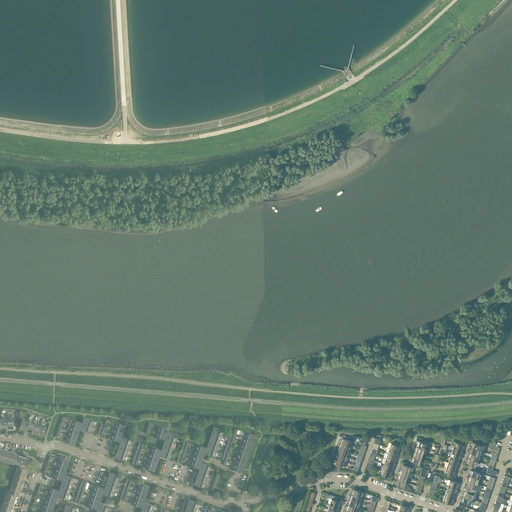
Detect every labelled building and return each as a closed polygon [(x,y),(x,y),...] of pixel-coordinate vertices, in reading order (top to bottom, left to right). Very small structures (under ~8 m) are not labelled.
[(86,418),(84,424),(92,426),(94,421),(86,418)] [(19,428),(25,430),(28,422),(22,420),(19,428)] [(72,420),(70,425),(78,428),(80,428),(82,423),(80,422),(72,420)] [(28,422),(25,430),(32,433),(34,424),(28,422)] [(115,423),(114,428),(122,431),(124,431),(125,426),(124,425),(123,425),(115,423)] [(34,424),(32,433),(37,434),(40,426),(34,424)] [(84,424),(82,429),(90,432),(92,426),(84,424)] [(40,426),(37,434),(43,436),(46,428),(40,426)] [(159,426),(157,431),(165,434),(167,434),(169,429),(167,428),(159,426)] [(215,427),(213,433),(222,436),(224,430),(216,428),(215,427)] [(114,428),(112,433),(120,436),(122,436),(124,431),(122,431),(114,428)] [(69,430),(67,435),(75,438),(77,433),(69,430)] [(245,432),(243,437),(252,440),(253,440),(255,435),(253,435),(245,432)] [(167,439),(167,440),(175,443),(177,438),(169,435),(167,439)] [(340,439),(339,442),(349,446),(351,441),(353,441),(354,439),(344,435),(344,436),(343,438),(342,440),(341,440),(340,439)] [(243,437),(241,442),(250,445),(252,446),(253,440),(252,440),(243,437)] [(418,444),(417,446),(425,449),(427,443),(417,440),(416,443),(418,444)] [(339,442),(338,446),(339,446),(340,446),(339,448),(340,448),(345,450),(347,451),(349,446),(339,442)] [(455,442),(453,447),(461,450),(462,448),(464,449),(465,445),(455,442)] [(473,446),(472,448),(480,451),(482,445),(472,442),(471,445),(473,446)] [(391,443),(389,448),(398,451),(398,449),(400,450),(401,446),(402,444),(400,443),(399,445),(391,443)] [(196,444),(195,450),(203,453),(205,447),(196,444)] [(165,445),(163,450),(171,453),(173,448),(165,445)] [(152,446),(150,452),(158,455),(160,449),(152,446)] [(10,511),(16,495),(18,496),(21,488),(27,469),(25,468),(25,466),(26,466),(28,462),(29,459),(29,458),(22,456),(19,455),(18,456),(17,456),(18,454),(0,447),(0,457),(19,464),(11,488),(9,493),(8,492),(0,511),(10,511)] [(120,447),(118,453),(126,456),(128,450),(120,447)] [(453,447),(452,452),(462,455),(463,452),(461,452),(461,450),(453,447)] [(208,448),(206,454),(207,454),(209,454),(215,457),(216,451),(208,448)] [(389,448),(388,453),(398,457),(399,454),(397,453),(398,451),(389,448)] [(163,450),(161,456),(162,456),(170,459),(171,453),(163,450)] [(414,454),(413,456),(422,459),(423,454),(413,451),(412,454),(414,454)] [(150,452),(148,457),(156,460),(158,460),(160,455),(158,455),(150,452)] [(238,452),(236,458),(245,460),(246,455),(238,452)] [(452,452),(450,457),(458,460),(459,458),(461,459),(462,455),(452,452)] [(469,456),(469,458),(477,461),(479,456),(468,452),(467,455),(469,456)] [(335,453),(334,456),(335,456),(336,457),(336,458),(340,460),(342,460),(344,461),(346,456),(343,455),(335,453)] [(388,453),(386,458),(394,461),(395,459),(397,460),(398,457),(388,453)] [(193,455),(191,460),(199,463),(201,457),(193,455)] [(60,456),(58,461),(66,464),(68,464),(70,459),(68,459),(66,458),(64,457),(63,457),(60,456)] [(411,457),(410,461),(420,464),(422,459),(413,456),(413,458),(411,457)] [(148,457),(146,463),(154,465),(156,466),(158,460),(156,460),(148,457)] [(450,457),(448,462),(458,466),(459,463),(457,462),(458,460),(450,457)] [(236,458),(234,463),(243,466),(245,460),(236,458)] [(333,460),(332,463),(340,465),(342,466),(345,467),(347,462),(344,461),(342,460),(340,460),(336,458),(335,460),(334,460),(333,460)] [(386,458),(384,464),(394,467),(395,464),(394,463),(394,461),(386,458)] [(465,463),(475,466),(477,461),(469,458),(468,460),(466,459),(465,463)] [(191,460),(189,465),(197,468),(198,468),(199,463),(191,460)] [(58,461),(56,466),(65,469),(66,470),(68,464),(66,464),(58,461)] [(146,463),(144,468),(153,470),(154,471),(156,466),(154,465),(146,463)] [(201,463),(199,469),(201,469),(209,472),(211,467),(203,464),(201,463)] [(234,463),(232,468),(241,471),(243,466),(234,463)] [(402,468),(401,469),(409,472),(411,466),(415,467),(415,465),(409,463),(408,466),(401,463),(400,467),(402,468)] [(56,466),(55,471),(63,474),(64,475),(66,470),(65,469),(56,466)] [(454,472),(455,470),(446,467),(444,473),(451,475),(454,476),(455,476),(456,473),(454,472)] [(199,469),(198,474),(199,474),(208,477),(209,472),(201,469),(199,469)] [(390,473),(391,471),(382,469),(381,474),(391,477),(392,474),(390,473)] [(471,473),(470,476),(479,478),(480,473),(470,470),(469,473),(471,473)] [(55,471),(53,477),(61,480),(63,480),(64,475),(63,474),(55,471)] [(110,473),(108,478),(118,481),(119,476),(111,473),(110,473)] [(198,474),(196,479),(198,480),(206,482),(208,477),(199,474),(198,474)] [(398,478),(398,480),(406,482),(408,477),(398,474),(396,477),(398,478)] [(65,475),(63,481),(64,481),(73,484),(75,478),(66,476),(65,475)] [(108,478),(106,483),(116,487),(117,484),(119,484),(119,482),(118,481),(108,478)] [(196,479),(194,484),(196,485),(204,487),(206,482),(198,480),(196,479)] [(395,481),(394,484),(404,488),(406,482),(398,480),(397,481),(395,481)] [(450,480),(448,485),(456,488),(457,486),(459,487),(460,483),(450,480)] [(468,484),(467,486),(475,489),(477,484),(467,480),(466,483),(468,484)] [(62,482),(61,485),(63,486),(69,488),(71,489),(71,488),(73,484),(64,481),(63,481),(62,482)] [(106,483),(104,488),(114,492),(116,487),(106,483)] [(139,483),(137,488),(146,491),(147,491),(149,486),(147,486),(139,483)] [(61,485),(59,491),(61,491),(69,494),(71,489),(69,488),(63,486),(61,485)] [(93,488),(92,490),(101,493),(102,494),(104,488),(103,488),(102,488),(98,487),(94,485),(93,488)] [(448,485),(446,490),(457,494),(458,490),(456,490),(456,488),(448,485)] [(49,488),(47,493),(56,495),(57,496),(59,491),(57,490),(52,488),(49,487),(49,488)] [(104,488),(102,494),(104,495),(108,496),(109,496),(112,497),(114,492),(104,488)] [(137,488),(136,493),(144,496),(146,497),(147,491),(146,491),(137,488)] [(353,492),(352,494),(360,497),(362,492),(352,488),(351,491),(353,492)] [(92,490),(91,495),(99,498),(101,499),(102,494),(101,493),(92,490)] [(464,494),(463,496),(472,499),(473,494),(463,490),(462,493),(464,494)] [(59,491),(57,496),(58,496),(59,497),(60,497),(67,500),(69,494),(61,491),(59,491)] [(47,493),(46,497),(54,500),(56,501),(57,496),(56,495),(47,493)] [(136,493),(134,499),(142,501),(144,502),(146,497),(144,496),(136,493)] [(91,495),(89,501),(97,504),(99,504),(99,502),(101,499),(99,498),(91,495)] [(445,495),(443,501),(453,504),(454,501),(452,500),(453,498),(445,495)] [(46,497),(44,503),(52,506),(54,506),(56,501),(54,500),(46,497)] [(332,498),(330,504),(338,507),(338,505),(341,505),(342,502),(332,498)] [(134,499),(132,504),(140,507),(142,507),(144,502),(142,501),(134,499)] [(348,504),(357,507),(358,508),(360,503),(358,502),(348,499),(347,502),(349,502),(348,504)] [(189,500),(187,505),(189,506),(197,508),(199,503),(191,500),(189,500)] [(89,501),(87,506),(91,508),(95,509),(96,509),(97,510),(99,504),(97,504),(89,501)] [(144,502),(142,508),(144,508),(152,511),(154,505),(146,502),(145,502),(144,502)] [(44,503),(42,508),(50,511),(52,511),(54,506),(52,506),(44,503)]
